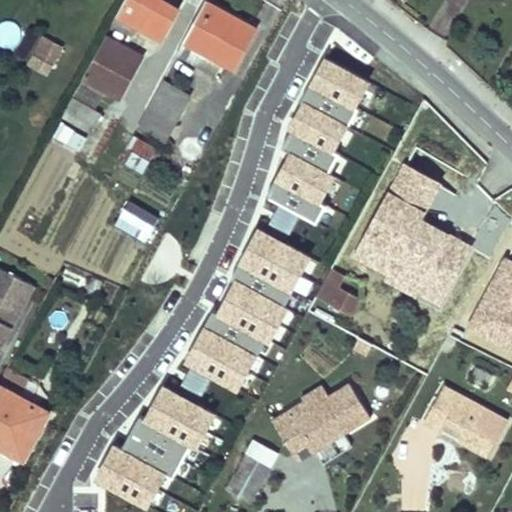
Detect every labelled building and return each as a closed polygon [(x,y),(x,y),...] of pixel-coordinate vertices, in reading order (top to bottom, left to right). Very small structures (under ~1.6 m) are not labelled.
[(126,0),(118,15),(134,24),(164,40),(179,10),(160,0),(126,0)] [(189,35),(185,43),(224,64),(235,71),(246,51),(241,48),(253,26),(207,1),(189,35)] [(118,15),(114,24),(130,32),(134,24),(118,15)] [(4,40),(17,44),(22,26),(9,22),(4,40)] [(253,26),(241,48),(246,51),(259,29),(253,26)] [(39,34),(26,66),(51,76),(63,44),(39,34)] [(100,49),(84,79),(107,91),(121,99),(143,60),(105,40),(100,49)] [(185,43),(178,55),(218,76),(224,64),(185,43)] [(312,117),(306,112),(291,101),(304,84),(284,68),(249,112),(252,114),(239,131),(257,145),(261,142),(285,161),(296,147),(320,166),(345,135),(317,112),(312,117)] [(96,112),(107,91),(84,79),(73,99),(96,112)] [(164,81),(139,127),(167,142),(192,97),(164,81)] [(73,99),(67,110),(95,127),(102,115),(96,112),(73,99)] [(310,107),(306,112),(312,117),(317,112),(310,107)] [(67,110),(63,117),(92,133),(95,127),(67,110)] [(85,141),(59,126),(49,143),(76,158),(85,141)] [(132,149),(151,160),(158,149),(139,138),(132,149)] [(112,156),(121,160),(129,145),(120,140),(112,156)] [(143,174),(151,160),(132,149),(124,163),(143,174)] [(407,165),(357,255),(395,276),(391,282),(438,308),(474,244),(423,216),(441,184),(407,165)] [(128,199),(114,225),(145,242),(159,215),(128,199)] [(212,236),(222,220),(199,207),(190,224),(212,236)] [(30,210),(19,227),(35,236),(45,219),(30,210)] [(190,224),(156,284),(180,297),(212,236),(190,224)] [(511,258),(500,253),(468,332),(511,349),(511,258)] [(344,277),(331,270),(316,298),(329,305),(344,277)] [(0,352),(33,291),(7,277),(0,289),(0,352)] [(356,297),(339,288),(329,305),(347,315),(356,297)] [(351,317),(361,299),(356,297),(347,315),(351,317)] [(312,408),(331,396),(323,383),(304,396),(306,399),(312,408)] [(0,384),(0,438),(28,454),(51,413),(0,384)] [(345,435),(372,418),(351,384),(331,396),(312,408),(306,399),(274,420),(294,453),(311,442),(317,452),(334,441),(330,435),(341,429),(345,435)] [(509,423),(445,387),(425,424),(442,434),(448,424),(464,432),(471,436),(466,445),(490,458),(509,423)] [(341,429),(330,435),(334,441),(345,435),(341,429)] [(471,436),(464,432),(459,441),(466,445),(471,436)] [(0,438),(0,445),(25,460),(28,454),(0,438)] [(252,504),(279,455),(256,442),(228,491),(252,504)] [(300,463),(317,452),(311,442),(294,453),(300,463)]
